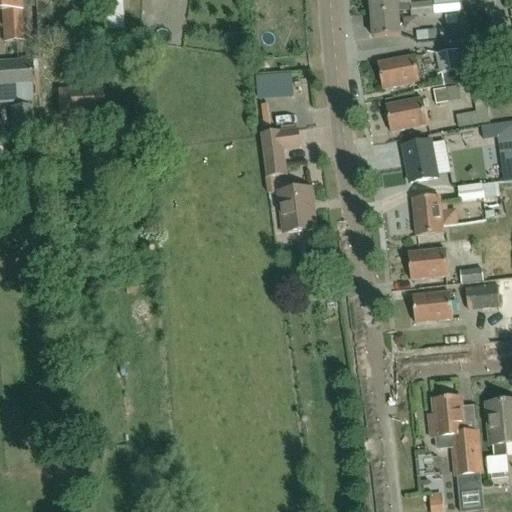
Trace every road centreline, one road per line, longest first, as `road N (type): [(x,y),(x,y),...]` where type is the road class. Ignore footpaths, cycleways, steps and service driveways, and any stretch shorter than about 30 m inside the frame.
road 1 (residential): [(374,372),(331,0)]
road 2 (unclassified): [(391,511),(374,372)]
road 3 (residential): [(374,372),(511,357)]
